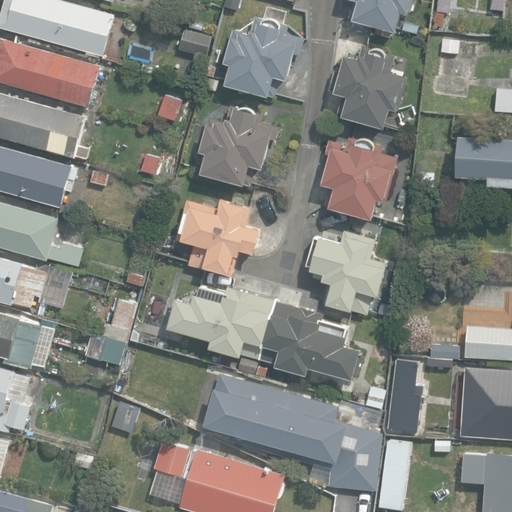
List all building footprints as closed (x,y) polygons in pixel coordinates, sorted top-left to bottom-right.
[(117,10),(80,0),(4,0),(0,16),(0,23),(105,52),(117,10)] [(360,0),(356,18),(399,30),(405,9),(413,11),(415,0),(360,0)] [(504,11),(503,35),(511,35),(511,0),(491,0),(491,10),(504,11)] [(234,62),(228,81),(277,95),(282,75),(291,77),(293,65),(296,64),(297,62),(297,59),(296,58),(297,52),(302,53),(307,35),(289,31),(291,23),(283,21),(281,19),(277,16),(272,15),(266,16),(257,14),(252,31),(236,26),(233,34),(235,35),(228,60),(234,62)] [(209,56),(215,34),(186,26),(180,48),(209,56)] [(102,64),(0,34),(0,77),(91,103),(102,64)] [(480,38),(443,34),(437,78),(434,78),(433,91),(435,92),(436,95),(468,98),(470,79),(475,79),(480,38)] [(337,90),(350,94),(345,114),(388,126),(390,117),(397,119),(409,75),(394,70),(398,53),(388,51),(387,49),(385,47),(382,46),(379,45),(377,45),(374,46),(364,43),(360,56),(348,52),(337,90)] [(511,109),(511,86),(499,85),(498,108),(511,109)] [(89,113),(0,89),(0,133),(77,155),(78,153),(89,157),(92,146),(81,142),(89,113)] [(177,118),(184,99),(167,93),(160,112),(177,118)] [(209,151),(204,170),(253,183),(258,164),(266,165),(268,158),(272,159),(277,138),(279,138),(282,124),(265,120),(267,111),(258,109),(255,106),(251,105),(247,104),(244,105),(242,105),(233,103),(228,120),(211,115),(203,149),(209,151)] [(511,136),(462,133),(459,174),(464,174),(464,191),(487,192),(488,175),(491,176),(490,183),(511,184),(511,136)] [(337,185),(332,205),(375,217),(381,197),(388,198),(401,155),(384,150),(386,144),(377,141),(375,138),(372,137),(368,136),(363,136),(360,137),(352,134),(349,142),(332,137),(328,151),(333,152),(324,181),(337,185)] [(75,162),(0,141),(0,187),(63,205),(68,187),(74,189),(80,167),(74,165),(75,162)] [(156,172),(161,155),(149,152),(144,168),(156,172)] [(111,171),(96,167),(93,180),(108,183),(111,171)] [(179,237),(197,243),(191,263),(235,274),(240,253),(243,253),(245,247),(258,250),(264,226),(250,222),(254,205),(245,202),(244,199),(242,197),(239,196),(235,196),(233,197),(231,199),(223,196),(220,206),(190,197),(179,237)] [(62,216),(0,198),(0,243),(50,258),(51,255),(81,264),(86,246),(65,240),(63,245),(54,243),(62,216)] [(333,282),(328,300),(370,312),(376,292),(382,294),(390,265),(388,264),(389,260),(374,256),(379,236),(346,227),(343,238),(323,232),(322,235),(317,234),(309,262),(314,264),(313,267),(317,268),(315,274),(326,277),(325,280),(333,282)] [(511,273),(511,250),(485,249),(484,271),(511,273)] [(60,271),(0,254),(0,300),(48,314),(60,271)] [(245,352),(279,362),(278,364),(311,373),(313,365),(359,378),(367,348),(348,343),(351,331),(349,331),(350,324),(325,317),(326,313),(318,311),(319,309),(278,298),(230,284),(229,287),(224,287),(220,288),(203,283),(201,291),(197,290),(195,299),(179,295),(178,299),(175,299),(174,306),(176,307),(171,325),(214,337),(212,345),(244,354),(245,352)] [(123,365),(142,304),(116,296),(104,333),(93,330),(84,358),(105,364),(106,360),(123,365)] [(42,319),(0,307),(0,352),(30,361),(42,319)] [(511,326),(470,324),(468,354),(511,357),(511,326)] [(432,355),(455,357),(461,357),(462,343),(433,342),(432,355)] [(261,360),(244,355),(240,368),(267,375),(269,366),(260,364),(261,360)] [(454,366),(455,357),(432,355),(429,355),(429,364),(454,366)] [(420,360),(399,358),(391,426),(419,429),(423,400),(426,401),(427,395),(424,395),(425,385),(417,382),(420,360)] [(13,367),(0,362),(0,404),(2,405),(13,367)] [(511,366),(467,363),(462,434),(511,437),(511,366)] [(342,399),(341,405),(222,372),(206,424),(233,432),(231,439),(315,462),(311,481),(330,489),(331,485),(379,489),(385,433),(380,431),(385,411),(342,399)] [(393,388),(372,382),(365,405),(386,411),(393,388)] [(160,418),(143,413),(137,434),(153,439),(160,418)] [(0,477),(2,478),(8,454),(11,455),(11,457),(19,459),(23,446),(14,443),(14,446),(11,445),(13,439),(0,435),(0,477)] [(182,505),(206,511),(275,511),(281,495),(284,496),(287,481),(285,481),(288,472),(201,446),(200,448),(194,446),(165,437),(157,466),(160,467),(152,492),(184,501),(182,505)] [(414,441),(390,437),(381,504),(405,508),(414,441)] [(487,481),(484,511),(511,511),(511,451),(489,450),(489,453),(466,451),(464,479),(487,481)] [(16,511),(22,491),(0,484),(0,507),(15,511),(16,511)]
